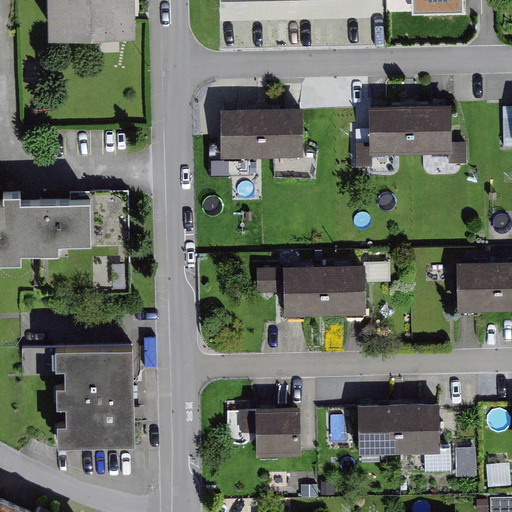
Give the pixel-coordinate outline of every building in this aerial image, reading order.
[(140,0),(64,0),(66,27),(141,24),(140,0)] [(473,0),(422,0),(423,12),(474,10),(473,0)] [(456,100),(377,103),(379,149),(458,146),(456,100)] [(314,101),(231,105),(233,153),(316,149),(314,101)] [(103,192),(6,196),(4,166),(0,165),(0,258),(9,258),(8,247),(46,246),(105,243),(103,192)] [(135,191),(103,192),(105,243),(46,246),(48,295),(139,291),(135,191)] [(375,258),(294,262),(296,308),(377,305),(375,258)] [(511,258),(464,261),(466,309),(511,307),(511,258)] [(136,340),(63,343),(67,444),(140,441),(136,340)] [(57,342),(25,343),(25,375),(57,375),(57,342)] [(446,396),(371,400),(373,448),(448,445),(446,396)] [(305,403),(264,405),(266,451),(307,450),(305,403)] [(55,511),(3,488),(0,493),(0,511),(55,511)]
